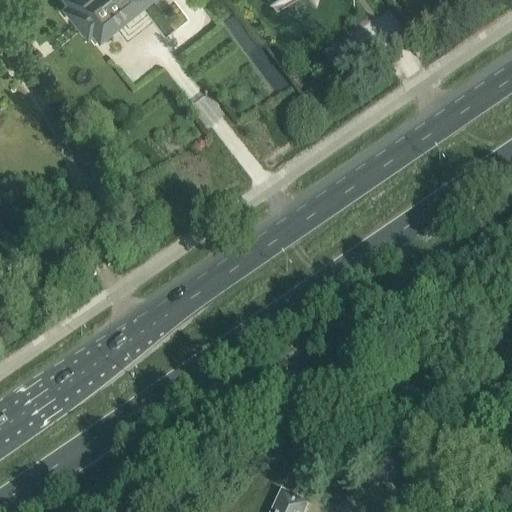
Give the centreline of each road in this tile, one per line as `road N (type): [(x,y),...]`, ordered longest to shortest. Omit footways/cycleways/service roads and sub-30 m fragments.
road 1 (primary): [(511,75),(0,429)]
road 2 (primary): [(0,499),(511,149)]
